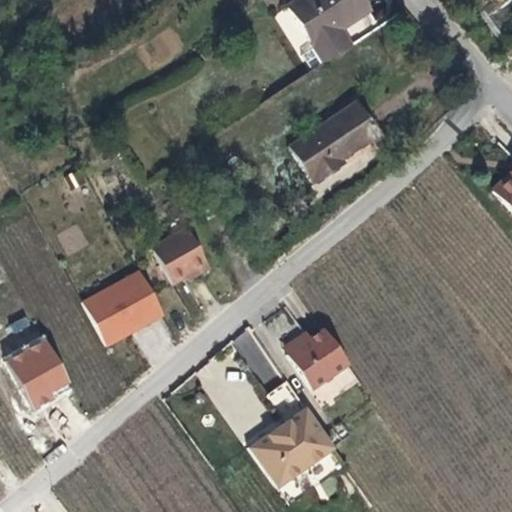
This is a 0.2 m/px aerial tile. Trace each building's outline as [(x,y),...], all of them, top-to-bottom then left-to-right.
[(357,3),(355,0),(282,0),(276,5),(298,36),(314,60),(338,43),(327,27),(328,23),(357,3)] [(370,22),(357,3),(328,23),(327,27),(338,43),(370,22)] [(277,145),(285,156),(304,184),(337,161),(335,158),(368,134),(351,111),(343,100),(277,145)] [(511,157),(479,189),(511,221),(511,219),(511,157)] [(67,255),(88,244),(78,224),(56,234),(67,255)] [(178,279),(199,263),(175,229),(141,254),(165,288),(178,279)] [(203,268),(199,263),(178,279),(182,284),(203,268)] [(96,344),(154,312),(130,268),(72,300),(96,344)] [(299,386),(336,360),(312,325),(296,336),(293,332),(291,343),(276,353),(299,386)] [(231,342),(263,384),(279,372),(247,330),(231,342)] [(272,346),(276,353),(291,343),(293,332),(272,346)] [(47,335),(4,355),(29,409),(73,388),(47,335)] [(276,422),(296,407),(277,380),(257,395),(276,422)] [(281,507),(337,467),(296,407),(276,422),(266,429),(269,433),(261,439),(258,435),(239,448),(281,507)] [(266,429),(258,435),(261,439),(269,433),(266,429)]
